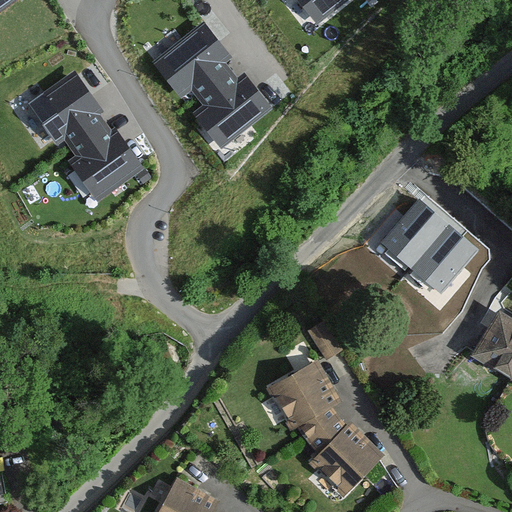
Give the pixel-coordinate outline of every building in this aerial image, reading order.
[(303,0),(318,19),(342,0),(303,0)] [(232,55),(205,19),(153,58),(182,96),(190,90),(203,107),(195,113),(221,148),(276,107),(247,70),(238,77),(225,60),(232,55)] [(105,108),(78,72),(25,111),(54,149),(63,143),(76,160),(68,166),(94,201),(148,160),(120,123),(111,130),(98,113),(105,108)] [(477,250),(418,200),(382,243),(440,293),(477,250)] [(511,303),(499,296),(467,356),(511,378),(511,303)] [(320,352),(265,382),(290,429),(346,399),(320,352)] [(351,414),(309,455),(345,491),(387,450),(351,414)] [(211,511),(222,494),(175,468),(150,511),(211,511)]
